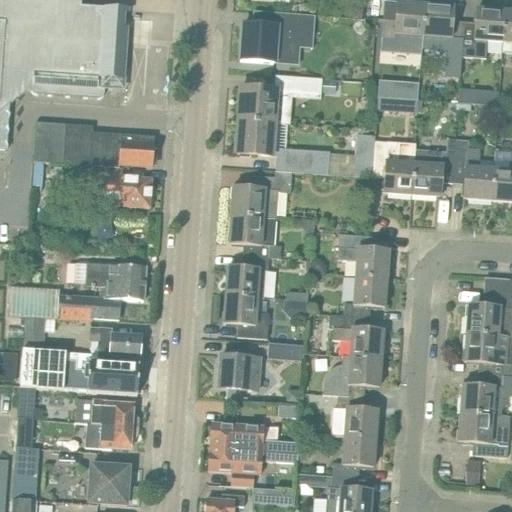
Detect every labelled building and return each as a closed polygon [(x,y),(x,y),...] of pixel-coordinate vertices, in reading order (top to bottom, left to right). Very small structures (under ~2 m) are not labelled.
[(0,0),(0,151),(6,152),(9,107),(28,90),(32,94),(33,94),(34,95),(35,96),(36,96),(97,100),(99,100),(101,99),(102,98),(103,96),(104,94),(105,78),(123,80),(126,27),(124,27),(124,13),(127,13),(128,9),(81,6),(81,0),(0,0)] [(422,37),(425,6),(396,4),(395,18),(383,17),(381,44),(395,45),(394,50),(421,52),(422,37)] [(453,8),(425,6),(422,37),(450,39),(448,60),(461,61),(464,23),(452,22),(453,8)] [(345,7),(344,18),(361,19),(362,9),(345,7)] [(464,23),(461,59),(468,59),(485,61),(487,41),(502,43),(503,43),(506,12),(476,10),(475,24),(464,23)] [(502,43),(501,54),(503,54),(511,54),(511,12),(506,12),(503,43),(502,43)] [(296,16),(291,15),(271,14),(270,27),(244,26),(241,61),(261,62),(275,63),(276,46),(294,47),(296,16)] [(237,122),(275,125),(278,93),(320,96),(320,94),(321,82),(321,80),(275,77),(274,92),(239,90),(237,122)] [(321,82),(320,94),(335,95),(336,83),(321,82)] [(378,82),(377,100),(389,100),(390,83),(378,82)] [(459,90),(458,104),(470,105),(471,91),(459,90)] [(377,100),(377,112),(389,113),(389,100),(377,100)] [(274,150),(275,125),(237,122),(234,154),(276,157),(275,173),(291,174),(327,176),(329,154),(274,150)] [(152,168),(153,145),(154,138),(92,134),(92,128),(36,124),(33,163),(50,164),(96,167),(119,169),(119,166),(152,168)] [(353,178),(373,179),(375,143),(376,136),(356,135),(353,178)] [(452,185),(455,142),(448,141),(447,154),(414,152),(415,146),(411,196),(440,198),(441,184),(452,185)] [(492,202),(494,171),(478,170),(479,152),(468,151),(468,143),(455,142),(452,185),(464,186),(463,200),(492,202)] [(415,146),(375,143),(373,179),(384,180),(383,194),(411,196),(415,146)] [(511,160),(510,160),(509,172),(494,171),(492,202),(511,203),(511,160)] [(49,178),(50,164),(33,163),(32,177),(49,178)] [(122,169),(119,169),(96,167),(94,202),(118,204),(118,207),(149,210),(151,180),(121,178),(122,169)] [(289,193),(291,174),(275,173),(275,179),(248,177),(247,190),(232,189),(230,216),(270,219),(275,219),(277,193),(289,193)] [(230,216),(228,245),(231,245),(243,246),(243,249),(242,256),(268,258),(268,247),(268,245),(270,219),(230,216)] [(356,264),(355,278),(386,280),(388,252),(374,251),(375,239),(339,236),(337,262),(356,264)] [(267,271),(268,258),(242,256),(241,270),(226,269),(224,295),(263,298),(265,271),(267,271)] [(25,317),(45,319),(91,322),(91,319),(118,321),(120,301),(143,303),(145,269),(87,265),(85,290),(102,291),(101,302),(61,299),(62,294),(29,292),(9,290),(8,317),(25,318),(25,317)] [(344,305),(343,317),(369,319),(370,308),(384,309),(386,280),(355,278),(353,306),(344,305)] [(467,306),(465,335),(511,339),(511,334),(511,280),(484,279),(482,308),(467,306)] [(263,300),(263,298),(224,295),(222,325),(237,326),(236,339),(266,341),(267,326),(268,315),(255,314),(256,300),(263,300)] [(283,302),(283,312),(290,321),(305,322),(306,303),(285,302),(283,302)] [(43,352),(45,319),(25,317),(25,318),(23,351),(43,352)] [(369,319),(343,317),(343,318),(329,317),(328,331),(332,331),(331,342),(350,343),(349,358),(381,360),(383,332),(368,331),(369,319)] [(112,330),(90,328),(89,344),(98,345),(98,356),(139,359),(141,337),(112,335),(112,330)] [(511,353),(511,339),(465,335),(463,363),(478,364),(477,377),(511,378),(511,353)] [(267,361),(300,363),(302,364),(304,348),(268,345),(267,361)] [(20,389),(20,390),(35,391),(117,396),(136,397),(139,366),(119,364),(105,364),(93,363),(91,363),(90,373),(78,372),(79,355),(72,354),(43,352),(23,351),(22,354),(20,382),(20,389)] [(261,360),(240,359),(220,357),(218,389),(227,390),(238,391),(242,391),(258,392),(261,360)] [(338,397),(364,399),(364,388),(379,389),(381,360),(349,358),(341,357),(341,366),(338,367),(333,368),(329,371),(326,375),(324,379),(323,385),(323,391),(322,397),(337,398),(338,397)] [(4,367),(3,383),(15,383),(16,367),(4,367)] [(461,386),(459,414),(500,416),(501,411),(507,406),(507,397),(511,393),(511,378),(477,377),(477,388),(461,386)] [(20,390),(18,420),(33,421),(33,420),(42,421),(43,411),(34,410),(35,391),(20,390)] [(227,390),(226,402),(246,403),(247,399),(242,399),(242,391),(238,391),(227,390)] [(363,411),(364,399),(338,397),(337,398),(337,410),(346,411),(344,438),(375,440),(377,412),(363,411)] [(100,427),(131,429),(132,405),(114,404),(114,403),(92,401),(90,426),(100,427)] [(500,418),(500,416),(459,414),(457,443),(472,444),(471,457),(506,459),(508,434),(489,432),(490,417),(500,418)] [(31,450),(33,421),(18,420),(16,449),(31,450)] [(211,425),(209,449),(278,453),(278,443),(263,442),(264,429),(211,425)] [(131,429),(100,427),(99,450),(111,451),(111,449),(129,451),(131,429)] [(373,469),(375,440),(344,438),(342,464),(333,463),(332,477),(358,479),(359,468),(373,469)] [(31,450),(16,449),(15,449),(12,500),(36,502),(40,451),(31,450)] [(278,453),(209,449),(208,472),(232,474),(231,488),(252,489),(253,476),(260,476),(261,463),(277,464),(278,453)] [(479,462),(467,461),(466,486),(478,486),(479,462)] [(91,464),(89,505),(127,507),(127,503),(131,503),(131,487),(128,487),(129,466),(91,464)] [(357,491),(358,479),(332,477),(331,490),(327,489),(325,511),(369,511),(371,492),(357,491)] [(281,492),(279,507),(293,508),(295,492),(281,492)] [(206,500),(204,511),(232,511),(233,508),(243,508),(244,497),(221,495),(221,501),(206,500)] [(12,500),(10,511),(35,511),(36,502),(12,500)]
